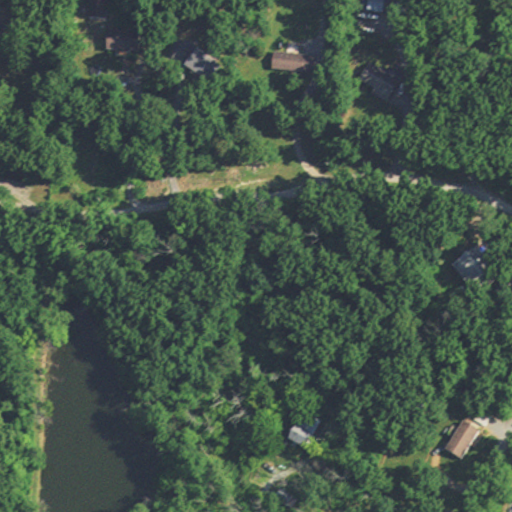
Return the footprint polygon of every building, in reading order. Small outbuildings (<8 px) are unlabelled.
[(392,14),(391,0),(379,0),(380,14),(392,14)] [(15,30),(2,40),(13,55),(38,36),(17,9),(6,18),(15,30)] [(151,30),(118,30),(118,52),(151,52),(151,30)] [(222,84),(233,67),(207,49),(195,66),(222,84)] [(282,71),(321,74),(323,56),(283,52),(282,71)] [(396,101),(408,80),(378,63),(366,84),(396,101)] [(474,461),(492,430),(475,420),(457,451),(474,461)] [(303,440),(318,452),(326,442),(311,430),(303,440)]
